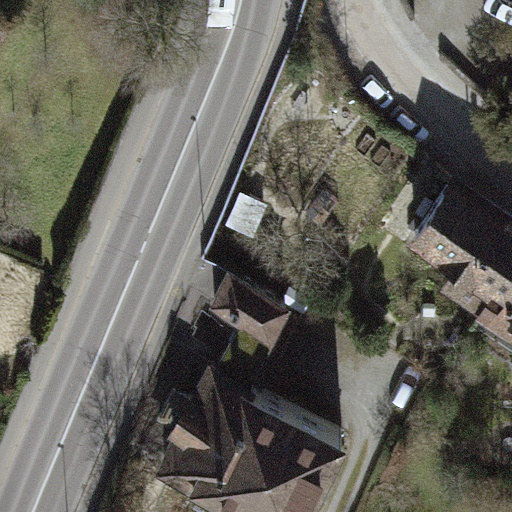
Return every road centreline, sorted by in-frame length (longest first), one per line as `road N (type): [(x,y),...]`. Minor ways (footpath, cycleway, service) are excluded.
road 1 (tertiary): [(36,511),(231,49),(244,0)]
road 2 (residential): [(363,0),(389,54),(465,137),(511,166)]
